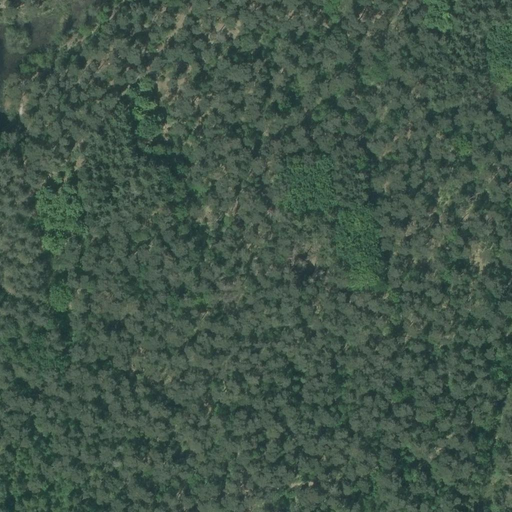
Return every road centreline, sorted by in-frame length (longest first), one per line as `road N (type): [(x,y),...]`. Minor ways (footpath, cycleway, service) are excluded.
road 1 (track): [(197,511),(415,470),(438,459),(506,386)]
road 2 (track): [(511,361),(476,511)]
